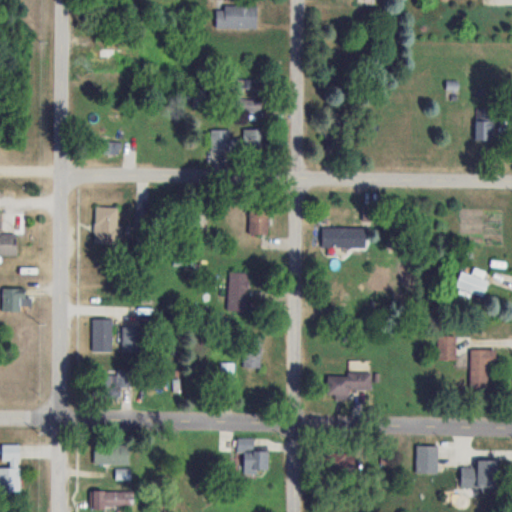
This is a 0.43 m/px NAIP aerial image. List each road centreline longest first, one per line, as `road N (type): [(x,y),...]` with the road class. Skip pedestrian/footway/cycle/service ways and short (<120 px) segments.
road 1 (residential): [(511,425),(0,417)]
road 2 (residential): [(59,511),(63,0)]
road 3 (residential): [(295,511),(297,0)]
road 4 (residential): [(511,178),(62,173)]
